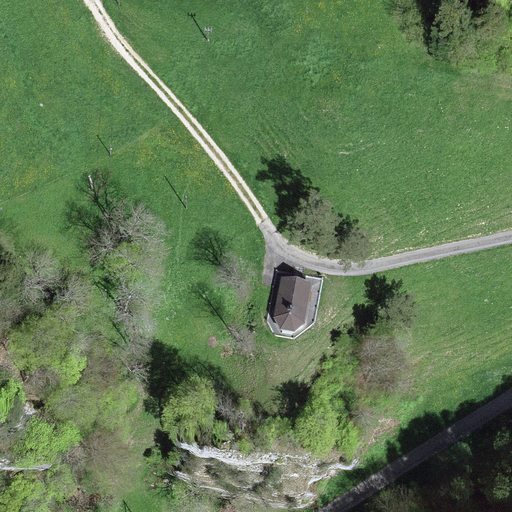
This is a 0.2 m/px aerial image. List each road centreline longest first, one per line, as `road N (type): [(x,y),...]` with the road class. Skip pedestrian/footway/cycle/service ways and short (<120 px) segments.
road 1 (track): [(91,0),(294,257),(373,264),(511,236)]
road 2 (residential): [(328,511),(511,398)]
